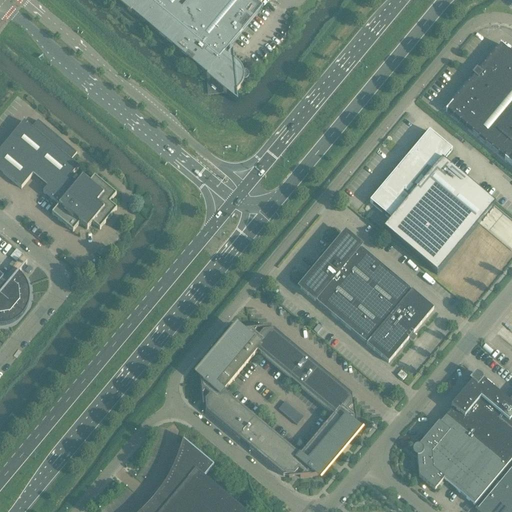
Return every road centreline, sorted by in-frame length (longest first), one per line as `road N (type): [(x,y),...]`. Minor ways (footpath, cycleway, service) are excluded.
road 1 (unclassified): [(511,25),(483,22),(463,35),(177,380),(179,410)]
road 2 (unknown): [(475,335),(349,220),(326,219),(287,280),(422,400)]
road 3 (primary): [(22,511),(266,216)]
road 4 (primary): [(234,201),(0,480)]
road 5 (tertiary): [(1,3),(234,201)]
road 6 (primary): [(266,216),(447,0)]
road 7 (unclassified): [(370,463),(511,291)]
road 8 (unknown): [(511,190),(420,115),(355,194)]
road 9 (tertiary): [(187,137),(25,0)]
road 10 (primary): [(400,0),(272,154)]
road 11 (residential): [(0,367),(65,281),(0,220)]
road 12 (unclassified): [(307,511),(179,410)]
road 13 (unclassified): [(179,410),(156,418),(77,511)]
